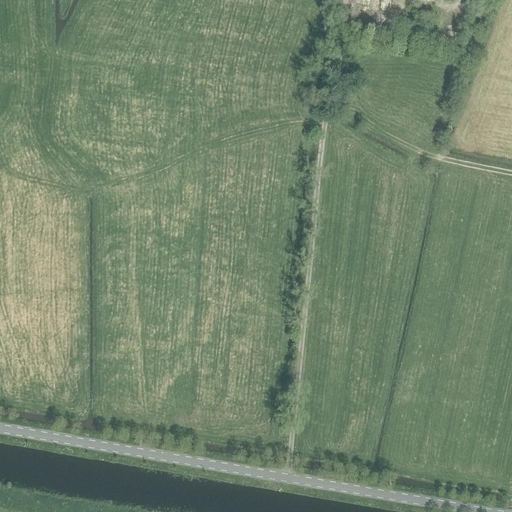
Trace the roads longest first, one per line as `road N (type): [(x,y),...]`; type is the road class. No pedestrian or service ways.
road 1 (tertiary): [(490,511),(0,428)]
road 2 (track): [(288,477),(342,0)]
